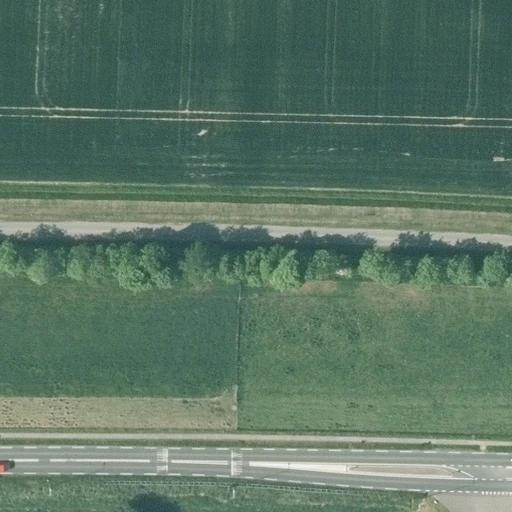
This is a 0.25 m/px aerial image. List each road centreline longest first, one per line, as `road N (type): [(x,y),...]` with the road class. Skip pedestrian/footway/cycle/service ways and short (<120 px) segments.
road 1 (unclassified): [(511,248),(0,232)]
road 2 (primary): [(511,472),(0,460)]
